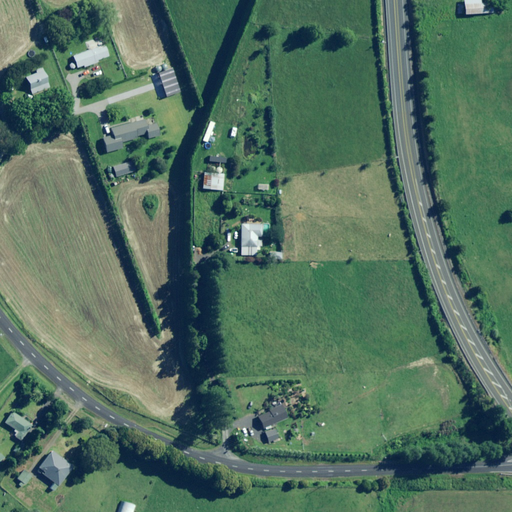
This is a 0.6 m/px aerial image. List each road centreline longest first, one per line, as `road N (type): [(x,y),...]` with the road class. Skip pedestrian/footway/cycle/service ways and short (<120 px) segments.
road 1 (secondary): [(496,466),(294,472),(197,456),(79,395),(0,316)]
road 2 (trunk): [(395,0),(408,150),(431,250),(466,339),(511,413)]
